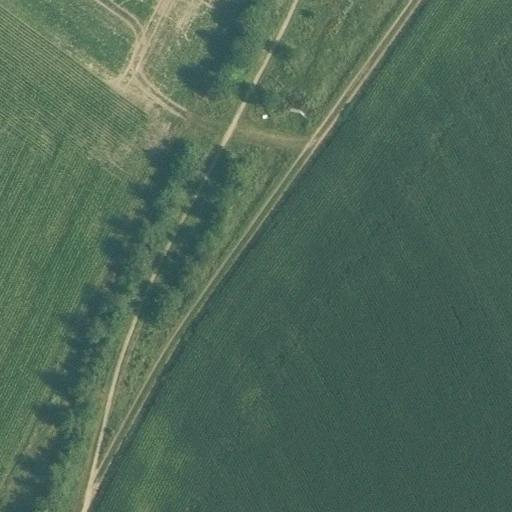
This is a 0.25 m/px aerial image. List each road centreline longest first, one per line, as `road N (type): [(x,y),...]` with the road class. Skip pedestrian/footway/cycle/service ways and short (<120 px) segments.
road 1 (track): [(91,492),(149,386),(314,146)]
road 2 (track): [(314,146),(422,0)]
